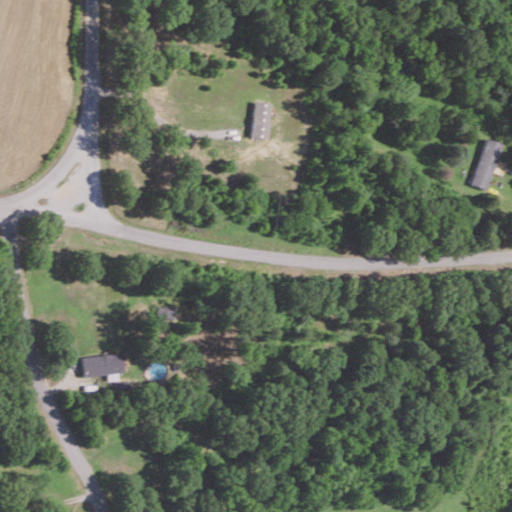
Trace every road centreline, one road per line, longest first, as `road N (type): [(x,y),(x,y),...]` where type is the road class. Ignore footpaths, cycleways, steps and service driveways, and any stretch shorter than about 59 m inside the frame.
road 1 (residential): [(511,257),(350,264),(243,256),(97,223)]
road 2 (residential): [(4,204),(36,388),(99,511)]
